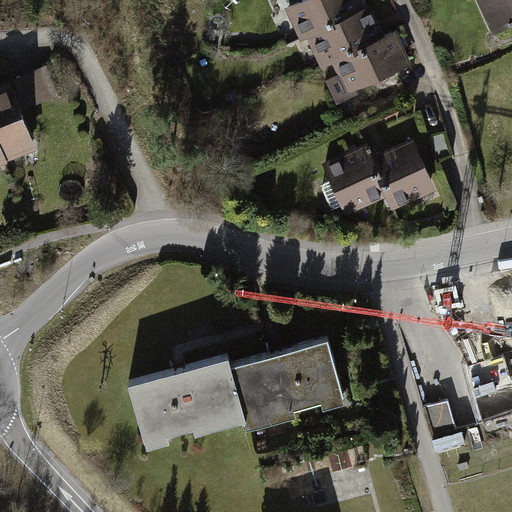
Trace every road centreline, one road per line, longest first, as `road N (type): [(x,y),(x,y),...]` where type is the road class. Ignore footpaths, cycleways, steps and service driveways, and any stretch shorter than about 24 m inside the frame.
road 1 (residential): [(0,347),(97,257),(141,236),(190,234),(272,256),(373,267),(422,264),(511,241)]
road 2 (trunk): [(83,511),(16,438),(3,407)]
